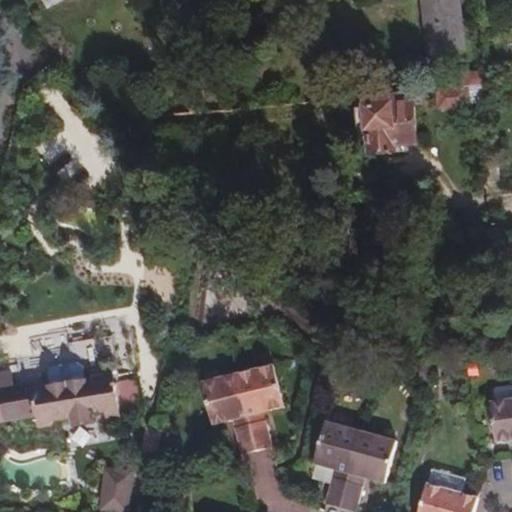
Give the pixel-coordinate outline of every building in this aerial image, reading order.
[(459,62),(451,0),(418,0),(426,66),(459,62)] [(458,94),(480,92),(479,79),(437,82),(438,95),(458,94)] [(459,109),(458,94),(438,95),(432,95),(433,111),(459,109)] [(409,98),(353,102),(356,137),(368,136),(369,159),(392,157),(391,150),(413,148),(409,98)] [(149,118),(140,119),(142,136),(150,135),(149,118)] [(344,357),(364,374),(393,372),(357,342),(344,357)] [(47,389),(83,384),(80,370),(74,366),(50,370),(45,377),(47,389)] [(233,375),(249,453),(263,450),(256,414),(276,410),(267,368),(233,375)] [(236,456),(249,453),(233,375),(197,382),(206,426),(229,421),(236,456)] [(109,379),(83,384),(47,389),(31,392),(31,388),(11,392),(7,376),(0,376),(0,422),(34,417),(37,428),(47,426),(46,423),(136,407),(132,382),(111,385),(109,379)] [(511,440),(511,401),(485,404),(490,444),(511,440)] [(321,506),(335,510),(355,435),(320,426),(309,468),(330,473),(321,506)] [(149,458),(154,431),(140,428),(135,455),(149,458)] [(355,435),(335,510),(343,511),(347,511),(356,480),(376,485),(387,444),(355,435)] [(101,511),(128,511),(132,478),(106,475),(101,511)] [(468,511),(472,500),(421,487),(414,511),(468,511)]
